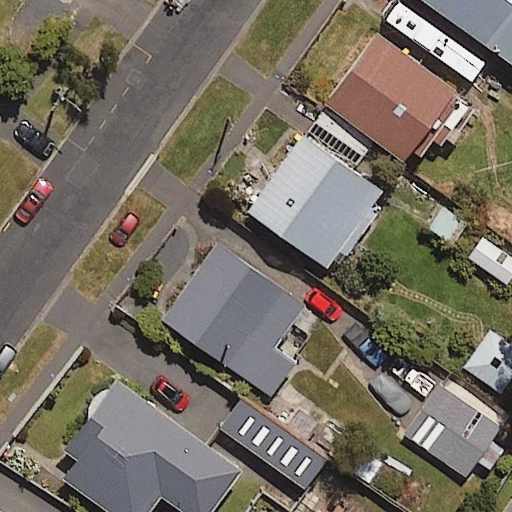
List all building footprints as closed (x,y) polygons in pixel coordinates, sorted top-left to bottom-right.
[(511,0),(437,0),(511,51),(511,0)] [(322,91),(399,148),(418,121),(447,142),(478,100),(373,22),(322,91)] [(330,249),(340,256),(379,202),(369,195),(381,179),(354,159),(367,141),(315,103),(246,198),(326,255),(330,249)] [(305,289),(218,224),(158,303),(268,386),(293,352),(270,335),(305,289)] [(511,269),(511,252),(482,231),(467,253),(505,280),(511,269)] [(511,367),(511,341),(490,324),(463,360),(498,386),(511,367)] [(200,511),(240,459),(114,368),(62,439),(79,451),(64,472),(118,511),(141,511),(160,486),(196,511),(200,511)] [(499,418),(436,377),(401,430),(464,471),(499,418)] [(327,447),(244,385),(218,420),(302,482),(327,447)] [(330,511),(314,501),(306,511),(330,511)]
